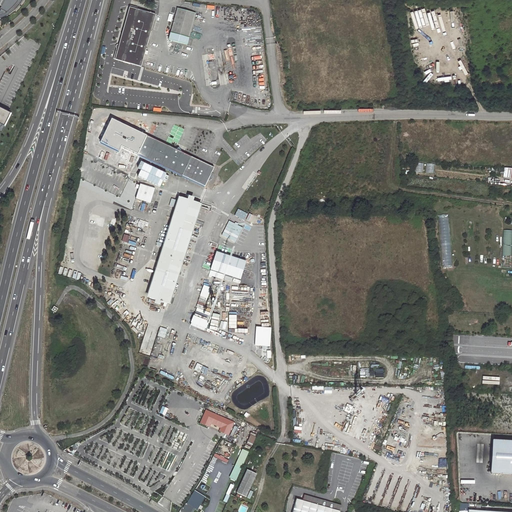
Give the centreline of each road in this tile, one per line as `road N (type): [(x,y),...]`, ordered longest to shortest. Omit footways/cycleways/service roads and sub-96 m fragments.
road 1 (unclassified): [(511,115),(279,118),(270,41)]
road 2 (trunk): [(42,439),(34,410),(39,266),(57,139)]
road 3 (trunk): [(69,44),(0,305)]
road 4 (unclassified): [(47,444),(106,419),(132,369),(123,331),(108,313),(78,288),(56,305)]
road 5 (trunk): [(0,369),(57,139)]
road 6 (unknown): [(400,474),(422,440),(426,409),(417,398),(371,393),(313,408)]
road 7 (trunk): [(69,44),(0,193)]
road 8 (unknown): [(177,327),(245,356),(313,408)]
road 9 (trunk): [(57,139),(96,0)]
